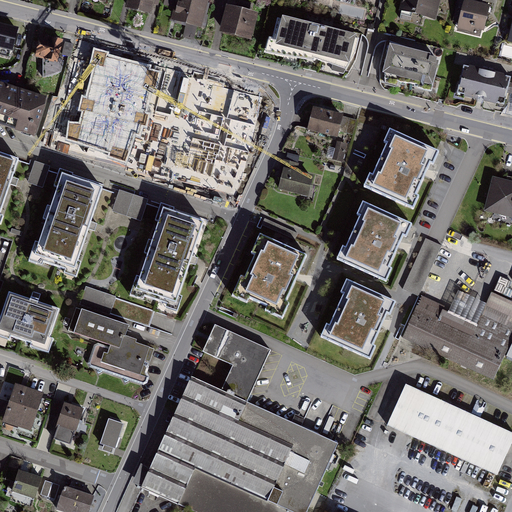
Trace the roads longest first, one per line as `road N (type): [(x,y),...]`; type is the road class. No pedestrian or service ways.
road 1 (residential): [(154,410),(270,156),(293,81)]
road 2 (residential): [(293,81),(0,7)]
road 3 (residential): [(511,136),(293,81)]
road 4 (residential): [(0,360),(154,410)]
road 5 (residential): [(0,445),(120,485)]
